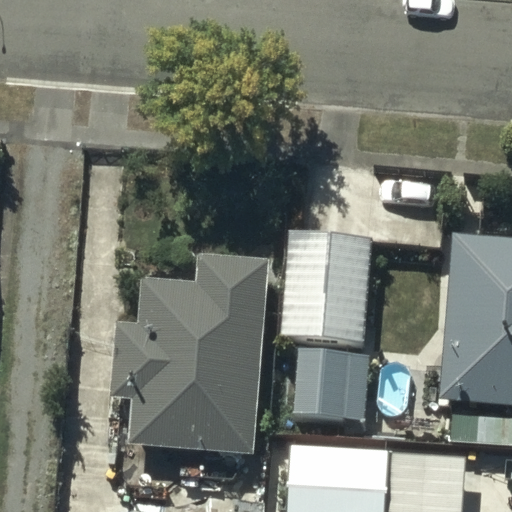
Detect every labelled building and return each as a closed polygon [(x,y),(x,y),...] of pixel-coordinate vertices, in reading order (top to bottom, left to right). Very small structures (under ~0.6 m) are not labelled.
[(288,236),(279,339),(363,346),(372,243),(288,236)] [(511,244),(452,241),(439,407),(511,412),(511,244)] [(131,405),(127,450),(253,460),(270,263),(199,257),(197,287),(141,283),(137,328),(115,326),(108,403),(131,405)] [(297,351),(293,417),(363,424),(369,358),(297,351)] [(288,449),(285,511),(461,511),(465,465),(389,460),(389,455),(288,449)]
